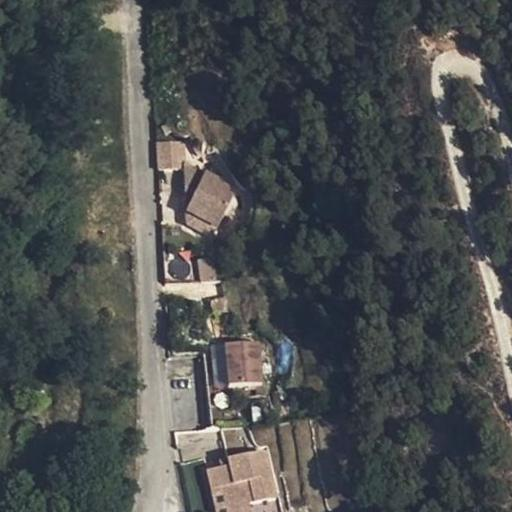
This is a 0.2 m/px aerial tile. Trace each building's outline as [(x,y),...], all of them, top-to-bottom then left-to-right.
[(156,170),(183,168),(182,141),(155,142),(156,170)] [(194,172),(172,175),(173,202),(197,201),(197,196),(194,172)] [(202,245),(230,257),(245,232),(239,212),(197,196),(197,201),(198,229),(203,232),(202,245)] [(220,265),(230,257),(202,245),(203,232),(198,229),(198,255),(220,265)] [(224,299),(210,299),(211,313),(225,311),(224,299)] [(271,378),(235,380),(237,420),(271,417),(271,378)] [(283,511),(274,481),(239,488),(237,497),(215,502),(217,511),(283,511)]
